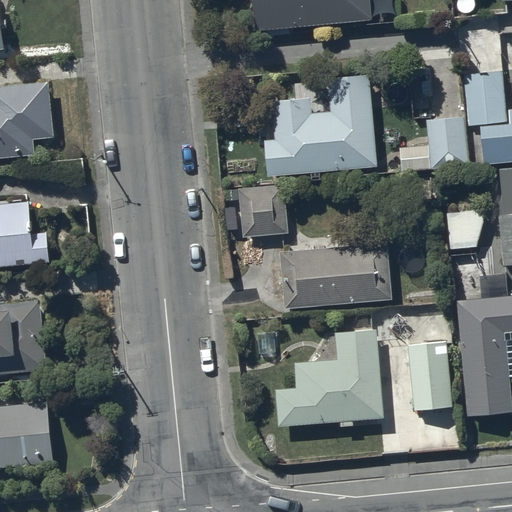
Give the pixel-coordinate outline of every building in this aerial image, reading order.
[(254,0),(256,25),(266,25),(266,31),(290,30),(289,23),(361,18),(361,23),(375,22),(375,21),(396,19),(394,0),(254,0)] [(310,93),(273,95),(275,135),(266,136),(268,171),(379,163),(372,65),(327,69),(330,107),(312,108),(310,93)] [(511,156),(511,103),(506,104),(503,67),(463,70),(468,122),(480,121),(483,159),(511,156)] [(0,153),(35,150),(33,134),(54,132),(49,78),(0,81),(0,153)] [(429,142),(399,145),(401,158),(388,160),(389,170),(468,162),(463,112),(426,115),(429,142)] [(498,211),(503,260),(511,259),(511,163),(499,164),(500,210),(498,211)] [(283,180),(238,184),(242,233),(288,229),(283,180)] [(31,229),(28,196),(0,198),(0,263),(49,259),(46,227),(31,229)] [(487,212),(447,215),(449,250),(477,248),(487,212)] [(388,237),(279,245),(284,304),(392,296),(388,237)] [(482,299),(457,301),(470,416),(511,411),(511,406),(509,378),(511,377),(511,295),(509,296),(506,274),(480,277),(482,299)] [(0,368),(46,364),(40,297),(0,300),(0,368)] [(336,362),(294,364),(295,390),(276,391),(277,427),(340,424),(341,429),(354,429),(353,422),(383,420),(378,332),(335,334),(336,362)] [(447,342),(407,346),(413,409),(453,404),(447,342)] [(0,462),(52,458),(47,397),(20,399),(20,398),(0,399),(0,462)]
